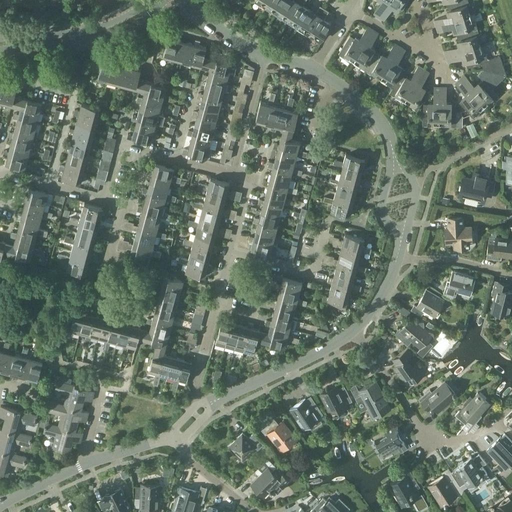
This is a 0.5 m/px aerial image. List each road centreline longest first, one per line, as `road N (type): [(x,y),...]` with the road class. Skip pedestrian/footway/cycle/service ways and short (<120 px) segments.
road 1 (tertiary): [(0,50),(90,40),(133,27),(171,0)]
road 2 (residential): [(203,404),(354,332)]
road 3 (tertiary): [(152,0),(85,30),(0,38)]
road 4 (residential): [(98,308),(144,319),(157,270),(112,257)]
road 5 (residential): [(50,186),(74,94),(30,82)]
road 6 (residential): [(433,440),(354,332)]
road 7 (residential): [(232,174),(267,56)]
road 8 (residential): [(395,155),(383,123),(313,71)]
